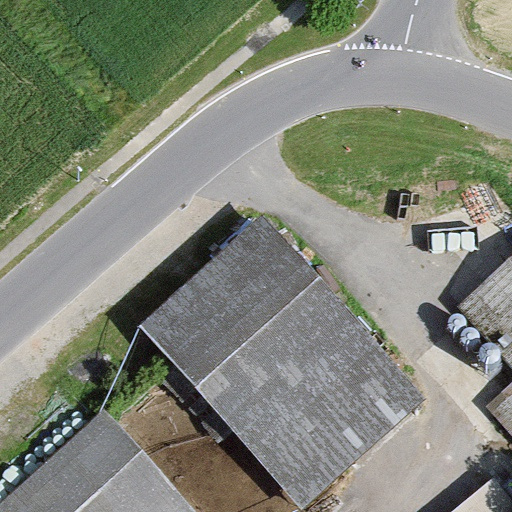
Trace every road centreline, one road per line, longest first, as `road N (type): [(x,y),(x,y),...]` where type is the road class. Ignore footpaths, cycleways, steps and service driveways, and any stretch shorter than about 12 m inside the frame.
road 1 (tertiary): [(0,316),(155,176),(258,104),(339,78),(395,74)]
road 2 (tertiary): [(395,74),(511,104)]
